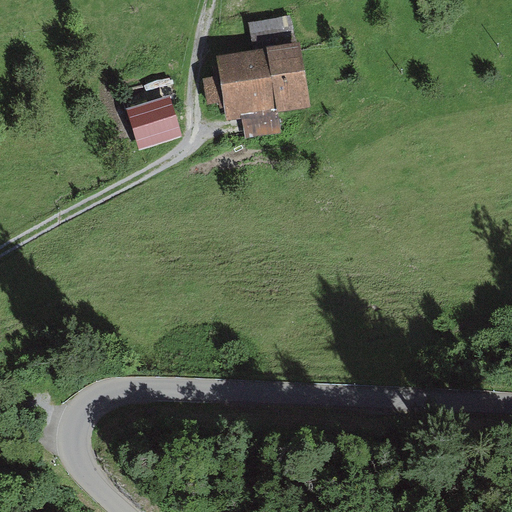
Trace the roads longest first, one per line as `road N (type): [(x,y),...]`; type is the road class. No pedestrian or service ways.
road 1 (unclassified): [(123,511),(84,471),(74,440),(88,411),(106,397),(511,400)]
road 2 (track): [(0,253),(185,149),(197,127),(222,0)]
